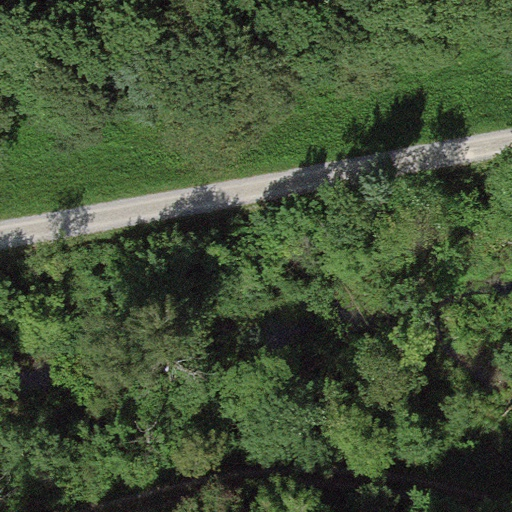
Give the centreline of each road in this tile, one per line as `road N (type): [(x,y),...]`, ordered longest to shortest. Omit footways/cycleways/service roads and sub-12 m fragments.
road 1 (track): [(511,138),(0,232)]
road 2 (track): [(191,511),(308,478),(407,476),(509,511)]
